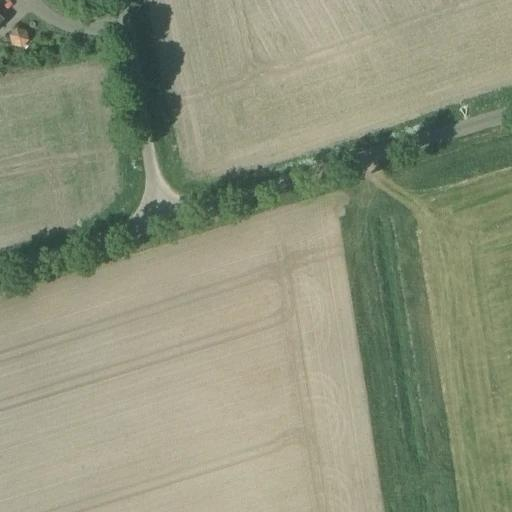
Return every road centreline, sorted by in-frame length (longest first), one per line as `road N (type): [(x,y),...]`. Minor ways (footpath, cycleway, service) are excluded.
road 1 (unclassified): [(511,115),(158,223)]
road 2 (unclassified): [(158,223),(118,0)]
road 3 (unclassified): [(158,223),(0,272)]
